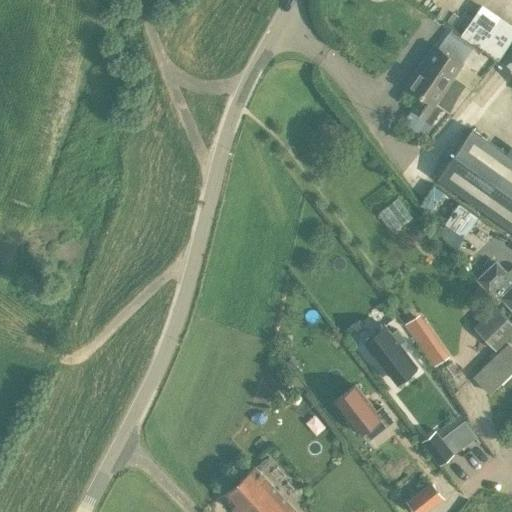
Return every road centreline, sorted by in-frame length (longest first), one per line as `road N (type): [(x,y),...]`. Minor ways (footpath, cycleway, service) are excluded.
road 1 (unclassified): [(95,511),(174,329),(246,87),(297,0)]
road 2 (track): [(60,355),(81,356),(196,253)]
road 3 (track): [(246,87),(168,78),(143,0)]
